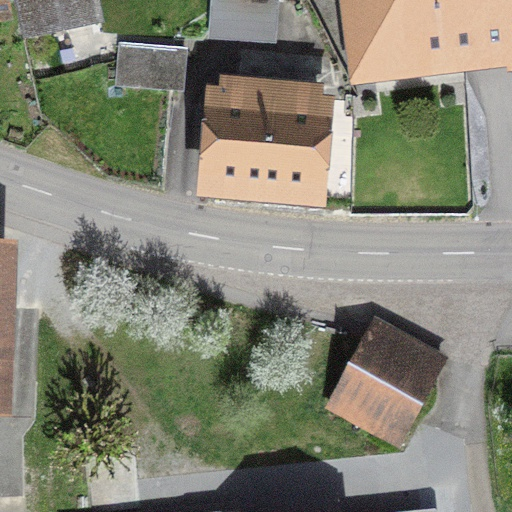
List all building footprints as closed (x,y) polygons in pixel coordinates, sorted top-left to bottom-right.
[(0,0),(0,25),(14,22),(8,0),(0,0)] [(14,0),(24,43),(104,25),(98,0),(14,0)] [(277,49),(280,0),(209,0),(206,44),(277,49)] [(511,0),(337,0),(349,93),(506,74),(507,80),(511,79),(511,0)] [(120,44),(116,89),(186,95),(190,50),(120,44)] [(219,94),(206,93),(196,207),(326,218),(336,105),(323,104),(324,91),(220,82),(219,94)] [(0,408),(14,409),(19,227),(0,226),(0,408)] [(399,446),(449,352),(374,312),(324,406),(399,446)]
